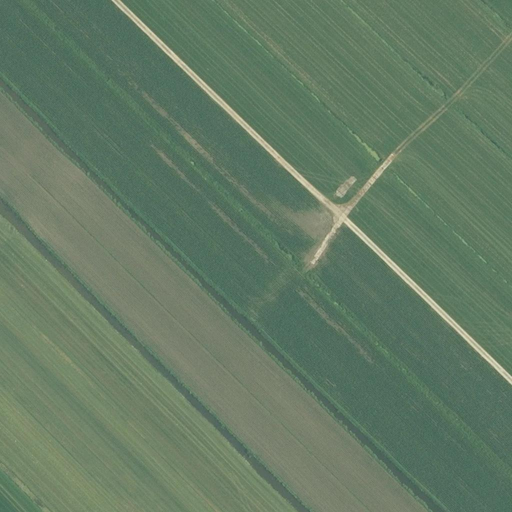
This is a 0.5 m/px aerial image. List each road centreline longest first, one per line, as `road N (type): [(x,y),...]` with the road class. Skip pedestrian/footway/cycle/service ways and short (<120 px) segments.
road 1 (track): [(511,382),(114,0)]
road 2 (track): [(312,262),(387,162)]
